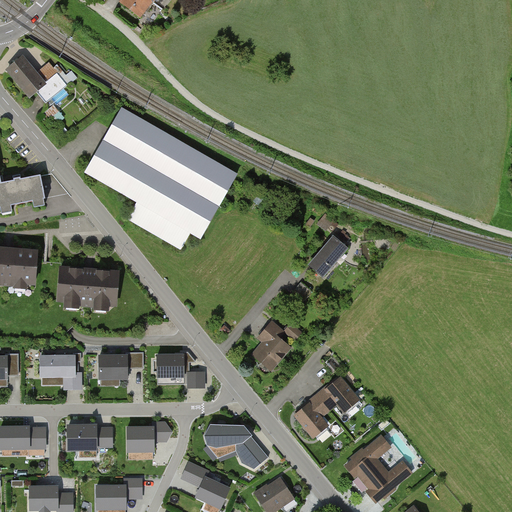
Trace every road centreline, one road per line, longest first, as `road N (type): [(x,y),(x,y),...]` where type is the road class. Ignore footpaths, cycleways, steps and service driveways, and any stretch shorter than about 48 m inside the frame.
road 1 (track): [(511,233),(334,170),(220,119),(86,0)]
road 2 (residential): [(238,385),(0,94)]
road 3 (residential): [(185,409),(0,412)]
road 4 (residential): [(322,488),(238,385)]
